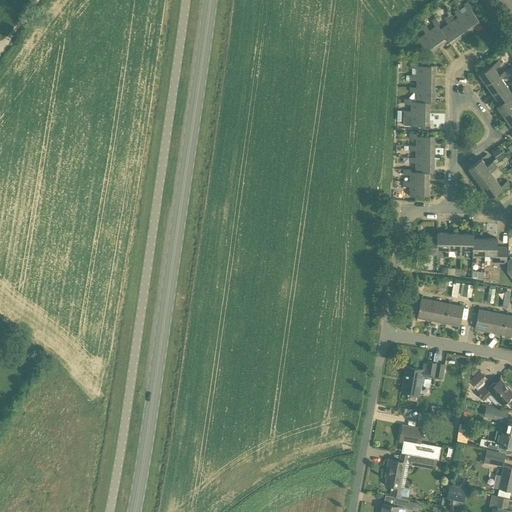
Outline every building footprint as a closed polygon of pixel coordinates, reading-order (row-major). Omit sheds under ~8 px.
[(461,14),(471,30),(480,23),(470,8),(472,7),(468,1),(463,4),(467,10),(462,14),(461,14)] [(461,14),(462,14),(458,8),(454,11),(457,17),(452,21),(451,21),(461,36),(471,30),(461,14)] [(451,21),(452,21),(448,15),(444,18),(448,24),(441,28),(449,39),(447,40),(451,44),(461,36),(451,21)] [(449,39),(441,28),(440,29),(437,25),(439,23),(435,18),(431,21),(435,26),(430,30),(429,31),(439,46),(447,40),(449,39)] [(429,31),(430,30),(426,25),(421,28),(425,33),(417,39),(428,54),(439,46),(429,31)] [(492,93),(505,84),(501,78),(507,73),(505,70),(499,74),(494,68),(501,63),(498,60),(478,74),(492,93)] [(416,77),(435,77),(435,65),(417,65),(417,63),(410,63),(410,68),(417,68),(417,75),(416,77)] [(416,77),(417,75),(410,75),(410,80),(416,80),(416,87),(416,89),(435,89),(435,77),(416,77)] [(503,116),(511,109),(511,100),(510,97),(511,94),(511,90),(511,91),(505,84),(492,93),(499,103),(496,105),(503,116)] [(429,102),(435,102),(435,89),(416,89),(416,87),(410,87),(410,99),(411,99),(411,101),(416,101),(429,101),(429,102)] [(429,101),(416,101),(411,101),(411,99),(410,99),(404,99),(404,104),(411,104),(411,110),(411,113),(429,113),(429,102),(429,101)] [(511,109),(503,116),(510,126),(511,124),(511,109)] [(411,113),(411,110),(404,110),(404,116),(411,116),(411,125),(429,126),(429,113),(411,113)] [(416,148),(434,148),(434,136),(416,136),(416,133),(409,133),(409,138),(416,138),(416,145),(416,148)] [(416,148),(416,145),(409,145),(409,150),(416,150),(415,157),(415,160),(434,160),(434,148),(416,148)] [(505,156),(498,148),(491,153),(498,161),(505,156)] [(415,160),(415,157),(409,157),(409,162),(415,162),(415,171),(428,171),(428,172),(434,172),(434,160),(415,160)] [(475,178),(495,164),(493,161),(486,165),(481,158),(468,168),(475,178)] [(482,187),(495,178),(490,171),(497,167),(495,164),(475,178),(482,187)] [(428,171),(415,171),(410,171),(410,169),(403,169),(403,174),(410,174),(410,181),(410,183),(428,184),(428,172),(428,171)] [(495,178),(482,187),(489,198),(509,184),(507,180),(500,185),(495,178)] [(410,183),(410,181),(403,181),(403,186),(410,186),(410,196),(428,196),(428,184),(410,183)] [(448,249),(449,233),(437,232),(436,236),(437,236),(436,249),(437,249),(445,249),(444,257),(448,257),(448,249)] [(460,257),(461,233),(449,233),(448,249),(457,249),(456,257),(460,257)] [(472,237),(473,237),(473,233),(461,233),(460,257),(464,258),(464,250),(472,250),(472,237)] [(437,236),(436,236),(424,236),(424,260),(428,260),(428,252),(437,253),(437,249),(436,249),(437,236)] [(485,238),(473,237),(472,237),(472,250),(472,262),(476,262),(476,254),(484,254),(485,238)] [(485,238),(484,254),(493,254),(492,262),(506,263),(507,247),(497,247),(497,238),(485,238)] [(484,279),(484,272),(477,271),(472,271),(472,278),(484,279)] [(462,296),(471,297),(473,285),(464,283),(462,296)] [(431,320),(435,301),(421,298),(417,317),(431,320)] [(445,323),(449,303),(435,301),(431,320),(445,323)] [(449,303),(445,323),(460,325),(463,306),(449,303)] [(489,331),(492,312),(478,309),(474,328),(489,331)] [(503,334),(507,314),(492,312),(489,331),(503,334)] [(511,315),(507,314),(503,334),(511,335),(511,315)] [(442,379),(444,364),(427,362),(426,370),(406,366),(401,392),(418,395),(422,375),(442,379)] [(485,383),(488,380),(479,370),(478,370),(473,376),(469,380),(478,390),(485,383)] [(511,393),(511,391),(500,379),(495,383),(494,382),(493,383),(488,387),(486,385),(477,392),(483,399),(491,392),(502,403),(503,402),(504,404),(507,404),(511,398),(511,394),(511,393)] [(497,430),(511,433),(511,419),(507,418),(508,410),(485,405),(483,416),(499,420),(497,430)] [(428,429),(429,423),(418,421),(417,427),(402,425),(399,440),(419,444),(422,428),(428,429)] [(511,447),(511,433),(497,430),(496,430),(494,441),(481,438),(479,445),(499,449),(499,451),(505,452),(506,446),(511,447)] [(502,467),(505,453),(487,448),(483,462),(502,467)] [(432,469),(434,459),(408,454),(406,462),(410,463),(409,465),(432,469)] [(400,487),(405,462),(390,459),(386,477),(387,477),(385,484),(392,485),(390,494),(401,496),(403,487),(400,487)] [(496,474),(493,487),(511,490),(511,467),(504,466),(501,476),(496,474)] [(411,495),(413,486),(405,484),(402,492),(411,495)] [(449,484),(446,498),(463,502),(466,487),(449,484)] [(511,511),(506,510),(509,498),(492,495),(490,506),(497,508),(496,511),(511,511)] [(408,502),(395,499),(394,505),(382,503),(380,511),(403,511),(405,508),(418,510),(419,503),(408,501),(408,502)]
